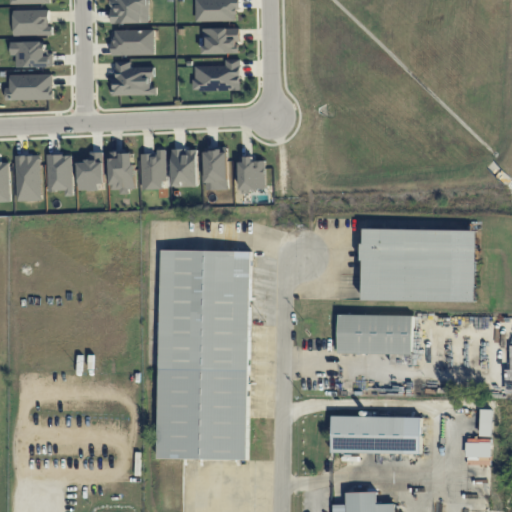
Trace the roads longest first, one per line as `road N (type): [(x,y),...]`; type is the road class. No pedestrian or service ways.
road 1 (residential): [(0,125),(275,115)]
road 2 (residential): [(283,511),(287,269),(305,252)]
road 3 (residential): [(84,0),(87,122)]
